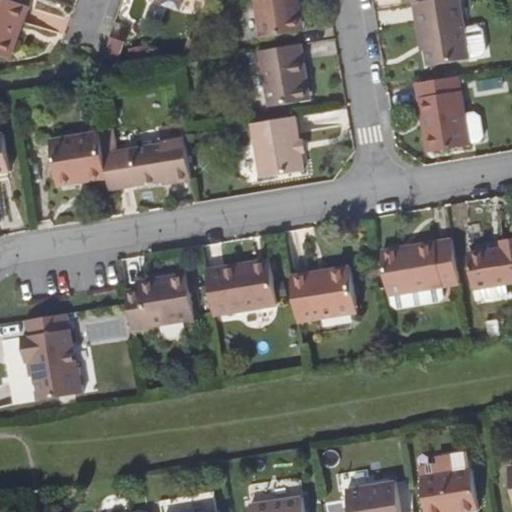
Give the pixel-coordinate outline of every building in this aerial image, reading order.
[(14,38),(19,40),(29,9),(0,0),(0,56),(7,59),(14,38)] [(257,0),(264,40),(299,33),(296,14),(303,13),(300,0),(257,0)] [(439,0),(435,1),(415,4),(418,21),(422,20),(430,68),(472,61),(471,60),(467,31),(461,0),(439,0)] [(306,32),(303,13),(296,14),(299,33),(306,32)] [(467,31),(471,60),(484,58),(488,53),(485,32),(480,29),(467,31)] [(12,61),(19,40),(14,38),(7,59),(12,61)] [(303,45),(262,52),(272,108),(305,102),(302,88),(310,86),(303,45)] [(456,78),(423,84),(426,99),(421,100),(424,119),(429,119),(434,153),(467,147),(456,78)] [(312,101),(310,86),(302,88),(305,102),(312,101)] [(470,112),(475,140),(486,138),(482,110),(470,112)] [(298,117),(255,124),(265,179),(306,172),(298,117)] [(430,153),(434,153),(429,119),(424,119),(430,153)] [(101,133),(105,155),(109,179),(111,190),(138,186),(175,180),(175,183),(192,180),(186,138),(185,135),(184,127),(162,130),(164,145),(117,152),(113,127),(101,129),(101,133)] [(109,179),(101,133),(52,141),(60,187),(81,183),(80,177),(91,175),(92,182),(109,179)] [(0,174),(12,172),(6,135),(0,135),(0,174)] [(471,257),(476,289),(509,284),(511,283),(511,240),(504,242),(506,251),(471,257)] [(391,298),(393,298),(395,307),(401,311),(442,305),(447,299),(445,289),(462,286),(454,241),(418,247),(419,254),(404,256),(402,250),(383,253),(391,298)] [(418,247),(402,250),(404,256),(419,254),(418,247)] [(271,262),(254,265),(255,272),(272,269),(271,262)] [(209,272),(216,318),(279,308),(272,269),(255,272),(254,265),(209,272)] [(293,278),(301,323),(360,314),(352,268),(329,272),(330,277),(315,280),(314,274),(293,278)] [(329,272),(314,274),(315,280),(330,277),(329,272)] [(129,293),(131,305),(135,330),(197,320),(190,275),(159,281),(160,288),(143,291),(129,293)] [(141,283),(143,291),(160,288),(159,281),(141,283)] [(509,284),(476,289),(478,302),(511,297),(509,284)] [(69,315),(27,322),(29,338),(25,340),(28,364),(31,363),(38,362),(41,377),(38,377),(42,404),(86,396),(82,369),(78,369),(69,315)] [(33,378),(38,377),(41,377),(38,362),(31,363),(33,378)] [(471,511),(476,511),(469,471),(419,479),(424,511),(471,511)] [(399,511),(394,483),(345,491),(348,511),(399,511)] [(302,511),(301,498),(247,507),(248,511),(302,511)]
